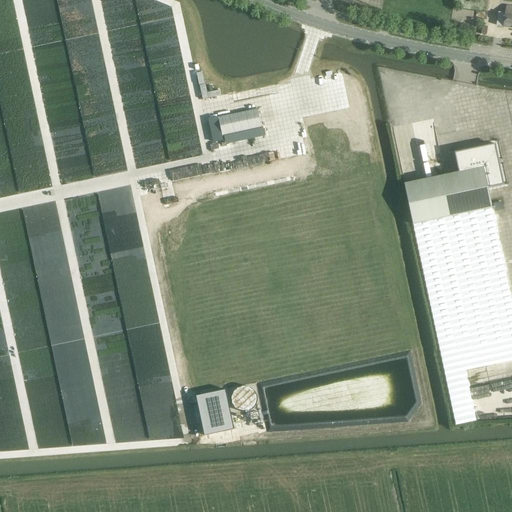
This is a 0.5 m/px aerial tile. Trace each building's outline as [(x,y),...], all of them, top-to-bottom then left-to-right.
[(511,7),(506,7),(505,13),(498,12),(496,25),(511,27),(511,7)] [(205,84),(200,85),(202,98),(203,99),(221,96),(220,95),(219,90),(207,93),(205,84)] [(257,109),(218,117),(222,137),(261,128),(257,109)] [(454,138),(448,139),(456,171),(461,170),(454,138)] [(484,167),(404,184),(425,282),(441,356),(450,394),(469,390),(465,371),(511,360),(511,301),(504,265),(494,217),(492,208),(484,167)] [(226,390),(196,396),(205,435),(234,429),(226,390)]
